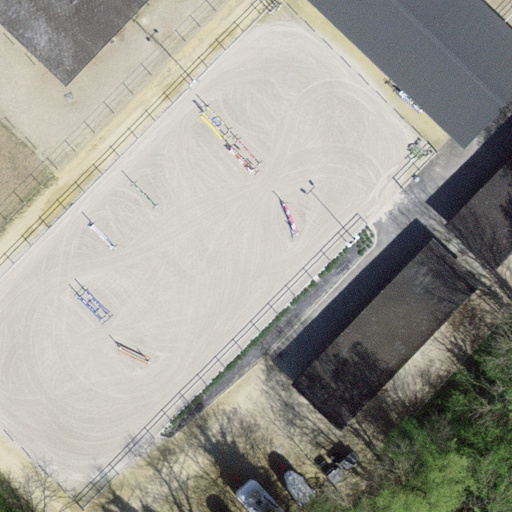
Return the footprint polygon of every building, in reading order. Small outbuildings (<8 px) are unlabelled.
[(0,0),(0,21),(40,60),(97,0),(0,0)] [(511,81),(511,28),(482,0),(416,0),(507,87),(511,81)] [(452,144),(314,11),(254,74),(391,207),(452,144)] [(199,131),(167,164),(305,297),(336,264),(199,131)] [(511,242),(511,176),(460,231),(493,262),(511,242)] [(307,390),(339,421),(472,284),(440,252),(307,390)]
